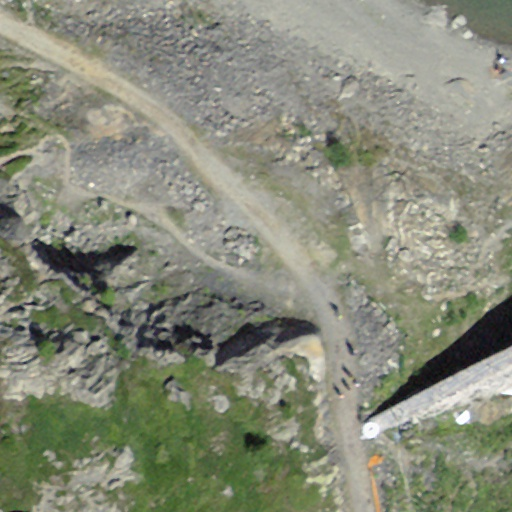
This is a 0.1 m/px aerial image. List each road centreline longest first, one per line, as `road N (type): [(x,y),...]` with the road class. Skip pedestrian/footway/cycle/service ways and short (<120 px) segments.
road 1 (track): [(0,32),(109,80),(249,189),(325,315)]
road 2 (track): [(373,511),(325,315)]
